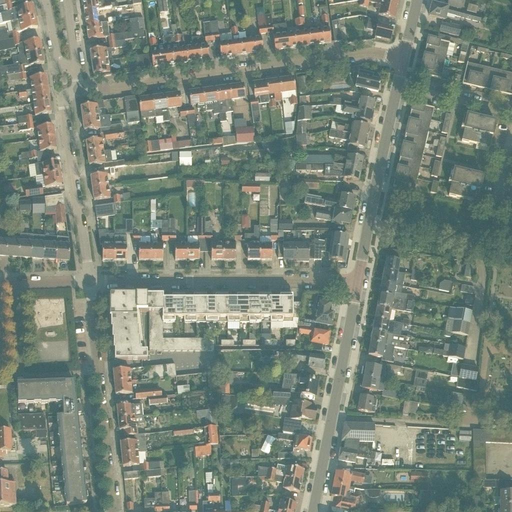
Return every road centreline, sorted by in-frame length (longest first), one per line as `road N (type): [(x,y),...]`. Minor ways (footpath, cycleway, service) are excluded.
road 1 (residential): [(76,98),(403,53)]
road 2 (residential): [(85,290),(352,287)]
road 3 (residential): [(308,511),(352,287)]
road 4 (residential): [(85,290),(114,511)]
road 5 (residential): [(85,290),(65,125),(76,98)]
road 6 (residential): [(367,222),(395,86)]
road 7 (residential): [(487,240),(511,118)]
road 8 (residential): [(487,240),(367,222)]
